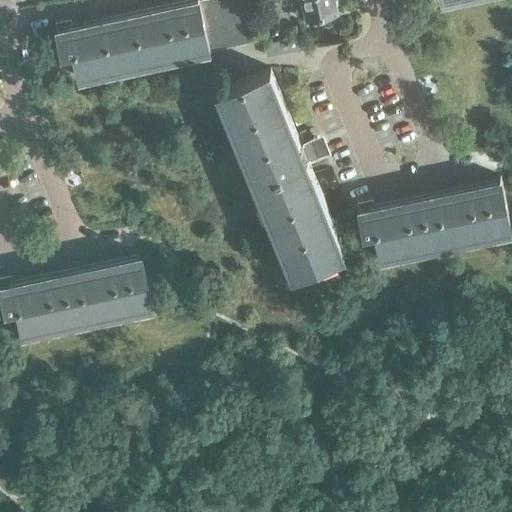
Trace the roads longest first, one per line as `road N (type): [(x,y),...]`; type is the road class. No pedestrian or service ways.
road 1 (residential): [(436,173),(379,185),(331,64),(381,34)]
road 2 (residential): [(88,248),(15,109)]
road 3 (residential): [(436,173),(381,34)]
